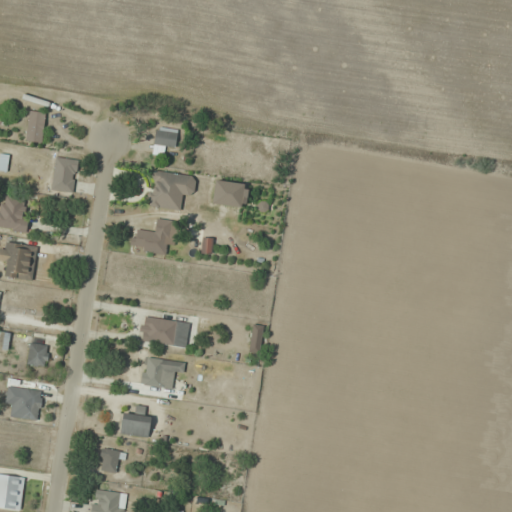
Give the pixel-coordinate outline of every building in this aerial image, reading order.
[(42,143),(45,112),(29,111),(26,141),(42,143)] [(178,129),(156,126),(152,154),(163,156),(164,147),(175,148),(178,129)] [(0,170),(7,171),(9,155),(0,153),(0,170)] [(77,160),(55,157),(52,189),(74,192),(77,160)] [(183,193),(194,195),(197,176),(152,170),(147,206),(181,211),(183,193)] [(0,227),(24,232),(30,201),(6,196),(4,206),(0,205),(0,227)] [(154,231),(133,229),(131,250),(167,255),(171,220),(156,218),(154,231)] [(213,254),(213,238),(202,238),(202,254),(213,254)] [(5,277),(32,280),(36,247),(0,242),(0,260),(6,262),(5,277)] [(186,347),(189,322),(142,316),(139,341),(186,347)] [(27,365),(46,367),(49,346),(30,343),(27,365)] [(183,362),(144,357),(140,384),(171,389),(174,371),(182,373),(183,362)] [(5,405),(13,406),(12,417),(38,421),(43,391),(8,386),(5,405)] [(150,415),(121,415),(121,436),(150,436),(150,415)] [(123,453),(104,447),(97,468),(116,474),(123,453)] [(0,508),(21,511),(25,477),(0,474),(0,508)] [(123,511),(127,494),(94,489),(90,511),(123,511)]
